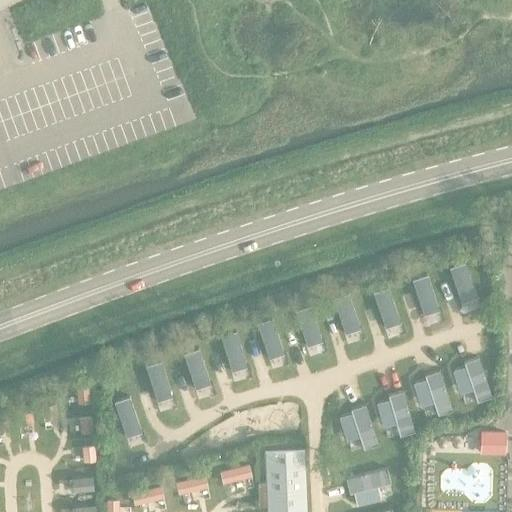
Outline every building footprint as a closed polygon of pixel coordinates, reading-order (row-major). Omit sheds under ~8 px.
[(462,261),(448,266),(459,298),(473,293),(462,261)] [(425,273),(411,278),(422,310),(436,306),(425,273)] [(387,286),(372,291),(383,323),(397,318),(387,286)] [(346,291),(332,296),(343,329),(357,324),(346,291)] [(308,304),(294,309),(305,341),(319,337),(308,304)] [(270,317),(255,322),(266,354),(281,349),(270,317)] [(234,329),(219,334),(230,367),(244,362),(234,329)] [(196,347),(182,352),(193,384),(207,380),(196,347)] [(476,355),(462,360),(476,400),(490,396),(476,355)] [(158,359),(144,364),(155,397),(169,392),(158,359)] [(438,366),(424,372),(436,410),(451,406),(438,366)] [(401,389),(387,393),(399,434),(413,430),(401,389)] [(127,395),(113,400),(124,432),(138,428),(127,395)] [(363,402),(348,407),(362,447),(377,442),(363,402)] [(503,431),(480,431),(480,452),(503,452),(503,431)] [(264,449),(266,511),(305,511),(303,447),(264,449)] [(385,466),(344,476),(348,491),(389,481),(385,466)]
